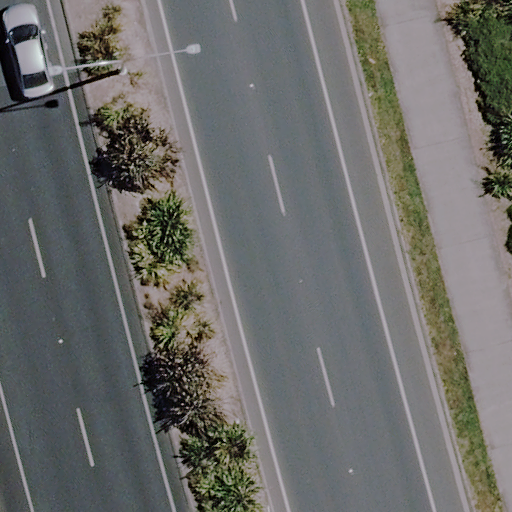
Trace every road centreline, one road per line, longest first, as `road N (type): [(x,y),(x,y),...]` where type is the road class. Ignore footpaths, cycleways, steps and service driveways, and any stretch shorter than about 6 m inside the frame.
road 1 (primary): [(235,0),(367,511)]
road 2 (primary): [(102,511),(0,126)]
